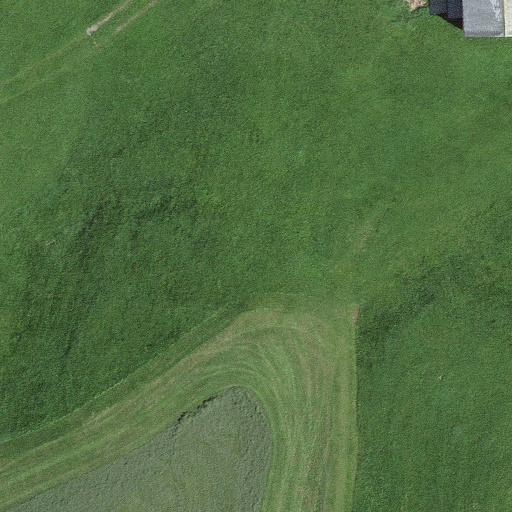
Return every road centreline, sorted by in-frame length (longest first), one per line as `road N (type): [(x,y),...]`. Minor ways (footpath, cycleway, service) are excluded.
road 1 (track): [(511,111),(443,148),(404,181),(373,218),(354,259),(341,511)]
road 2 (track): [(0,86),(101,34),(146,0)]
